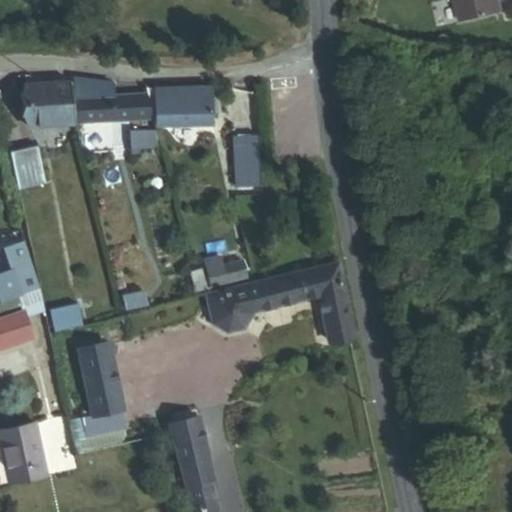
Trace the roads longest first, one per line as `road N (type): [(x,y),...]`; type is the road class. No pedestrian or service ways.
road 1 (tertiary): [(325,53),(356,250),(412,511)]
road 2 (residential): [(0,64),(213,77),(325,53)]
